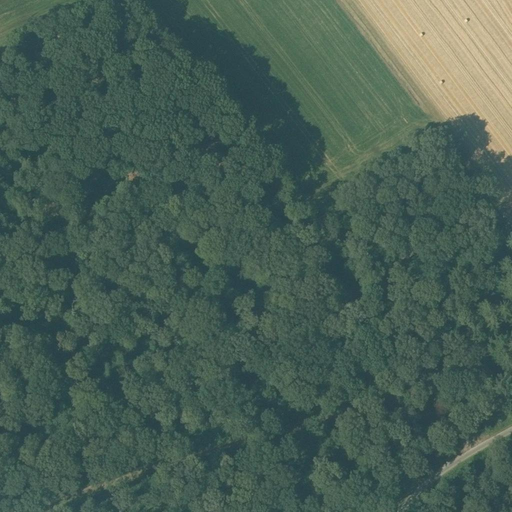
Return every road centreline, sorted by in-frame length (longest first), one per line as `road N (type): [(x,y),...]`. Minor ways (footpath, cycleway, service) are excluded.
road 1 (unclassified): [(511,428),(462,456),(401,511)]
road 2 (track): [(511,221),(446,129),(425,124)]
